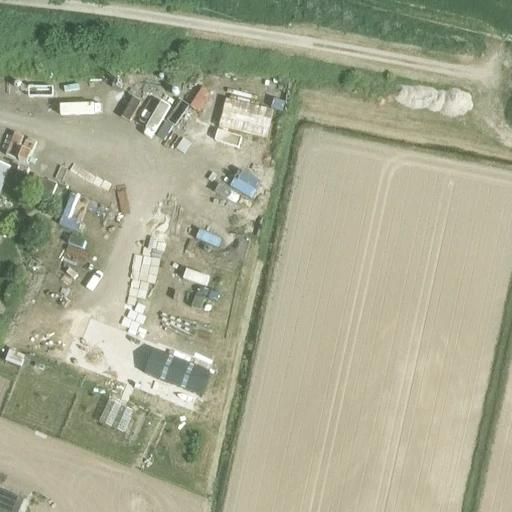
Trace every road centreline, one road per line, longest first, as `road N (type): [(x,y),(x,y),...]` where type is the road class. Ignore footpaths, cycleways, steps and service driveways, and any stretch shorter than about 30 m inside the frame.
road 1 (track): [(219,29),(511,80)]
road 2 (track): [(7,0),(219,29)]
